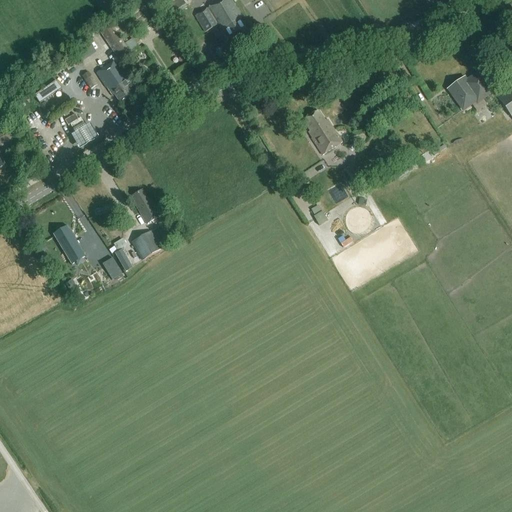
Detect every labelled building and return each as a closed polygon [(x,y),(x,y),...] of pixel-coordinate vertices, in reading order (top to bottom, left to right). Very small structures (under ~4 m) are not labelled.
[(183,0),(178,0),(168,7),(174,16),(187,8),(183,0)] [(231,40),(247,30),(240,20),(243,18),(231,0),(220,0),(195,16),(206,33),(218,26),(222,32),(224,30),(231,40)] [(149,8),(157,20),(166,14),(161,6),(158,7),(156,3),(149,8)] [(150,24),(137,6),(127,14),(140,31),(150,24)] [(132,27),(122,12),(110,20),(120,35),(132,27)] [(124,43),(109,21),(98,29),(120,62),(140,49),(133,38),(124,43)] [(91,42),(79,51),(85,60),(98,50),(91,42)] [(181,60),(191,61),(191,52),(182,51),(181,60)] [(76,52),(61,60),(68,71),(82,62),(76,52)] [(114,62),(96,73),(106,88),(107,88),(113,97),(116,95),(116,96),(120,102),(133,94),(128,86),(130,85),(126,78),(127,77),(118,63),(116,60),(115,61),(114,62)] [(89,72),(82,77),(90,90),(97,85),(89,72)] [(472,105),(472,103),(478,99),(479,101),(493,91),(480,73),(467,82),(464,79),(458,83),(456,83),(452,86),(452,87),(449,89),(463,110),(464,109),(466,109),(472,105)] [(56,80),(34,95),(40,103),(61,88),(56,80)] [(511,87),(498,98),(511,118),(511,87)] [(323,155),(342,143),(328,120),(325,122),(319,111),(303,121),(310,132),(308,133),(323,155)] [(73,128),(84,122),(81,117),(79,119),(76,114),(65,120),(68,125),(71,124),(73,128)] [(0,146),(1,148),(16,138),(9,125),(0,129),(0,146)] [(92,125),(72,136),(81,150),(100,139),(92,125)] [(393,172),(397,178),(408,172),(404,165),(393,172)] [(352,166),(341,174),(344,178),(349,184),(351,187),(361,179),(352,166)] [(134,203),(137,208),(147,225),(161,216),(156,209),(150,199),(148,200),(142,191),(133,196),(136,202),(134,203)] [(60,203),(40,215),(42,218),(62,207),(60,203)] [(46,226),(67,214),(63,207),(42,219),(46,226)] [(316,216),(322,226),(330,220),(324,211),(316,216)] [(67,226),(53,235),(63,251),(68,260),(71,265),(72,265),(69,260),(82,252),(85,257),(86,257),(67,226)] [(169,244),(160,228),(152,233),(151,232),(131,243),(141,261),(162,250),(161,248),(169,244)] [(125,238),(116,243),(119,250),(129,244),(125,238)] [(122,249),(115,253),(126,272),(133,268),(122,249)] [(107,272),(112,279),(122,273),(117,266),(107,272)] [(77,287),(72,280),(65,284),(70,291),(77,287)]
